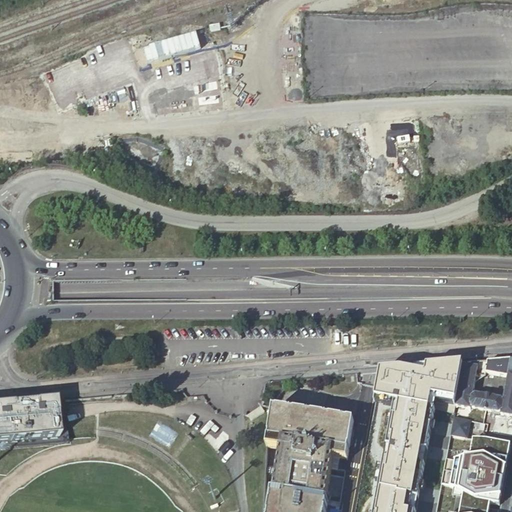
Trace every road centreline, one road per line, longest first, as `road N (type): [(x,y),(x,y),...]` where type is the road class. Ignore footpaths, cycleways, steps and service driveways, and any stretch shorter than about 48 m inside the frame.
road 1 (trunk): [(0,296),(511,293)]
road 2 (primary): [(9,318),(158,308),(511,313)]
road 3 (unclassified): [(36,389),(511,346)]
road 4 (primary): [(295,266),(48,267),(17,256)]
road 5 (primary): [(511,283),(340,278),(295,266)]
road 6 (primary): [(511,264),(295,266)]
